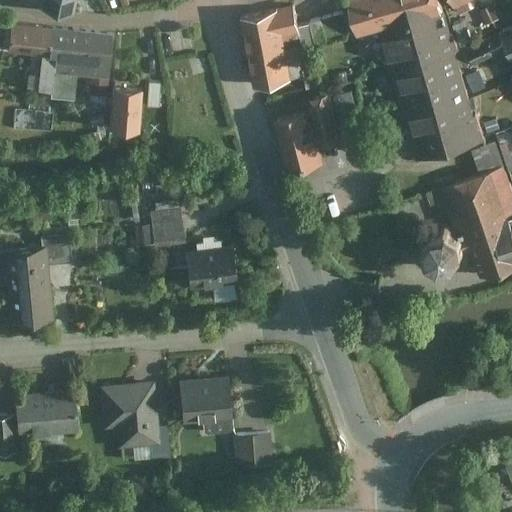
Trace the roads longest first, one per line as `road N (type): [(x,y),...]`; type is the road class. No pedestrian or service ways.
road 1 (residential): [(218,6),(327,332)]
road 2 (residential): [(0,358),(327,332)]
road 3 (residential): [(0,3),(71,21),(218,6)]
road 4 (residential): [(327,332),(369,437),(398,462)]
road 5 (tertiary): [(398,462),(443,417),(511,408)]
